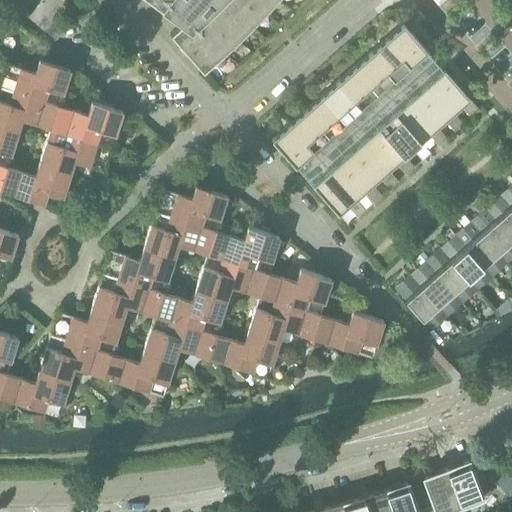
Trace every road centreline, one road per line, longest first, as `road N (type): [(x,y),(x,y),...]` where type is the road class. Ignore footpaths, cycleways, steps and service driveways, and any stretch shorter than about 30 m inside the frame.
road 1 (tertiary): [(0,493),(215,474),(400,429)]
road 2 (residential): [(220,117),(329,251),(184,146)]
road 3 (residential): [(355,357),(141,183)]
road 4 (residential): [(86,247),(256,381)]
road 5 (residential): [(184,146),(51,38),(43,18),(48,0)]
road 6 (residential): [(220,117),(363,0)]
road 7 (residential): [(141,183),(0,73)]
road 8 (residential): [(148,399),(23,298)]
road 9 (residential): [(220,117),(115,0)]
road 10 (tertiary): [(419,0),(511,105)]
